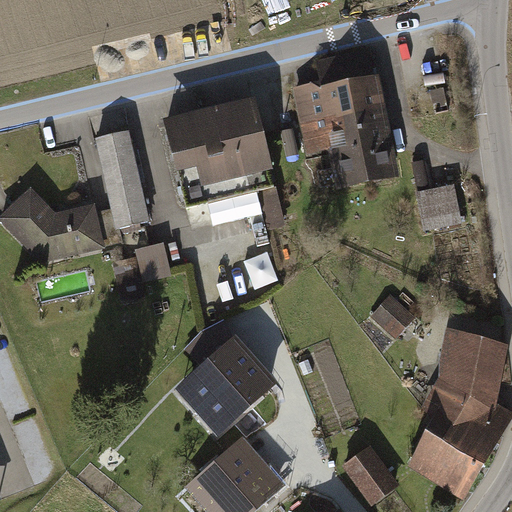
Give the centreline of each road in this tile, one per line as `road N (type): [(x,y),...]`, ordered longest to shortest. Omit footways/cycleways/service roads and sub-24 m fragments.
road 1 (tertiary): [(483,7),(0,122)]
road 2 (tertiary): [(511,216),(483,7)]
